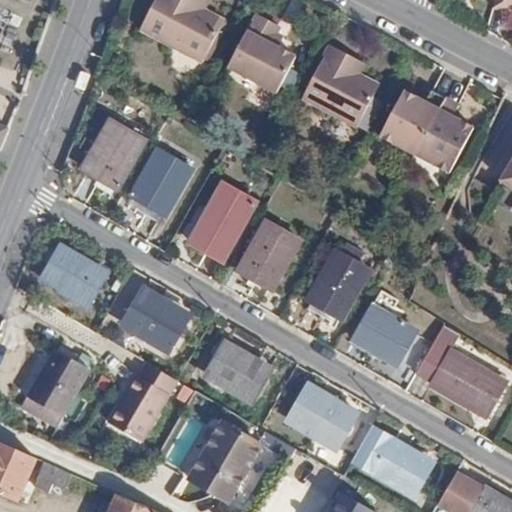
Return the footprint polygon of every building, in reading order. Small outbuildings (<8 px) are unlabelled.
[(155,0),(141,28),(202,60),(226,19),(196,4),(197,0),(155,0)] [(511,0),(497,0),(496,6),(511,10),(511,0)] [(255,14),(228,65),(277,90),(296,56),(271,43),(280,26),(255,14)] [(331,46),(304,96),(358,125),(380,84),(359,72),(365,62),(331,46)] [(414,153),(445,97),(429,89),(424,99),(403,88),(380,133),(414,153)] [(458,104),(445,97),(414,153),(448,171),(472,125),(453,114),(458,104)] [(143,137),(114,120),(85,168),(114,185),(143,137)] [(192,168),(163,150),(134,198),(163,216),(192,168)] [(511,166),(501,184),(511,190),(511,166)] [(230,185),(194,242),(220,258),(256,201),(230,185)] [(271,225),(243,272),(271,289),(300,242),(271,225)] [(108,273),(64,246),(44,277),(89,305),(108,273)] [(338,255),(309,303),(337,321),(367,273),(338,255)] [(193,317),(145,288),(122,327),(170,357),(193,317)] [(420,329),(373,302),(352,338),(397,366),(420,329)] [(509,377),(453,349),(460,337),(444,328),(419,372),(433,380),(430,387),(487,416),(509,377)] [(275,368),(225,339),(202,378),(253,407),(275,368)] [(92,371),(57,351),(29,399),(64,419),(92,371)] [(145,452),(183,390),(155,372),(144,388),(141,386),(130,403),(132,405),(127,413),(124,413),(112,433),(145,452)] [(361,411),(309,383),(285,424),(337,454),(361,411)] [(261,443),(221,420),(187,477),(226,501),(261,443)] [(438,460),(374,423),(355,461),(415,497),(438,460)] [(40,462),(1,444),(0,445),(0,492),(21,503),(40,462)] [(511,511),(511,505),(462,475),(442,506),(452,511),(511,511)] [(329,511),(377,511),(341,491),(329,511)] [(143,511),(120,501),(114,511),(143,511)]
